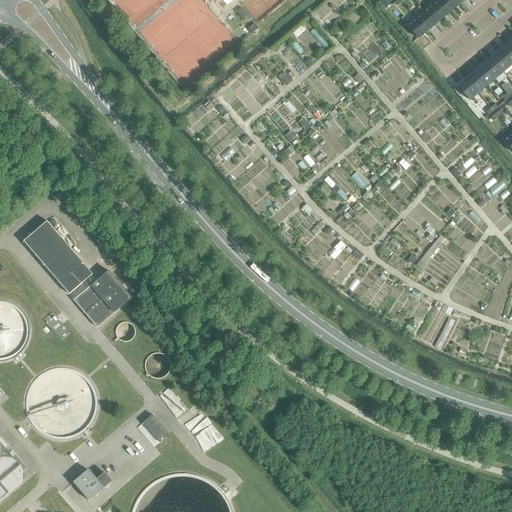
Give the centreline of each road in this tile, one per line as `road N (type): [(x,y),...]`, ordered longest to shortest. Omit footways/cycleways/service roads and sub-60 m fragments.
road 1 (secondary): [(158,171),(281,297),(351,348),(422,385),(511,416)]
road 2 (secondary): [(2,14),(158,171)]
road 3 (secondary): [(158,171),(33,0)]
